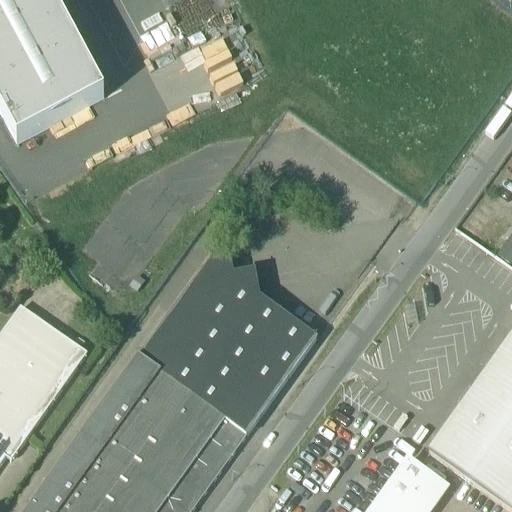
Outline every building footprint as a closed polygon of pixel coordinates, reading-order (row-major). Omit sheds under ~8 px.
[(46,0),(0,0),(0,120),(16,151),(103,106),(46,0)] [(511,240),(499,258),(511,267),(511,266),(511,240)] [(214,257),(139,362),(247,440),(317,342),(260,301),(256,273),(234,276),(231,255),(214,257)] [(20,315),(0,342),(0,470),(8,459),(14,462),(86,361),(20,315)] [(511,511),(511,342),(429,459),(503,511),(511,511)] [(139,362),(30,511),(196,511),(248,440),(247,440),(139,362)] [(434,511),(447,495),(408,467),(376,511),(434,511)]
